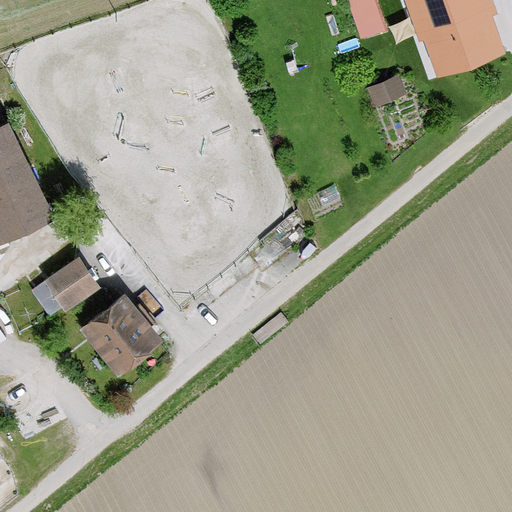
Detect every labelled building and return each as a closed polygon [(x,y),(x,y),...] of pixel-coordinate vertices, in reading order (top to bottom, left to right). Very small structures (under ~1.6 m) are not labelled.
[(511,20),(505,0),(379,0),(393,43),(436,30),(449,70),(511,49),(511,20)] [(352,69),(297,93),(339,187),(393,163),(352,69)] [(400,70),(370,81),(378,99),(407,88),(400,70)] [(0,238),(70,206),(24,107),(0,118),(0,238)] [(91,248),(55,273),(74,301),(110,276),(91,248)] [(133,286),(90,321),(128,369),(172,334),(133,286)] [(0,408),(0,469),(26,455),(0,408)]
